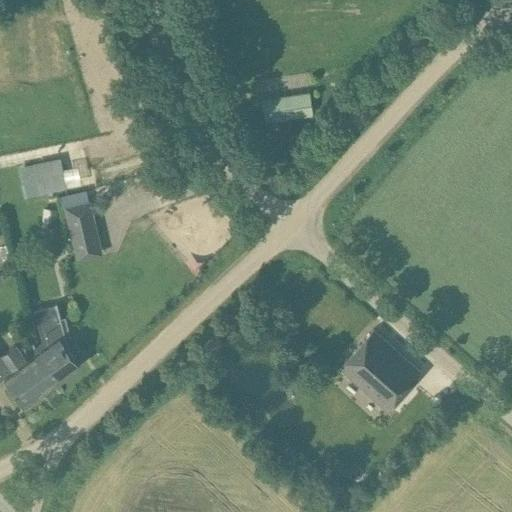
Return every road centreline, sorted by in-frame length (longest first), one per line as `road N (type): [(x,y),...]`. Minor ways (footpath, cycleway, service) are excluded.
road 1 (unclassified): [(288,226),(418,88),(511,3)]
road 2 (unclassified): [(61,442),(288,226)]
road 3 (unclassified): [(511,416),(288,226)]
road 4 (unclassified): [(288,226),(166,90),(136,0)]
